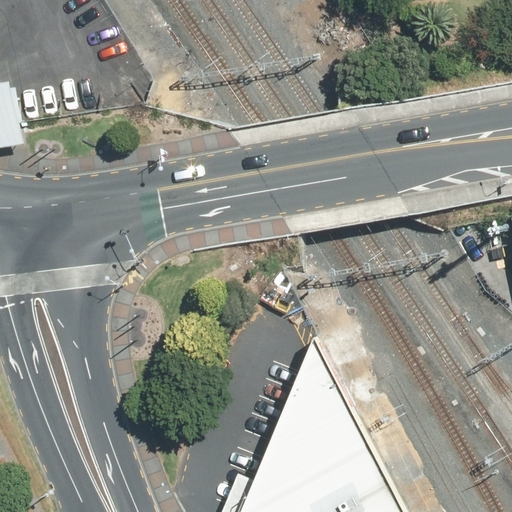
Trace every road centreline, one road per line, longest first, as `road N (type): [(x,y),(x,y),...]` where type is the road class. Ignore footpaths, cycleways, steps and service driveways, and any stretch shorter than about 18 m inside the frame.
road 1 (secondary): [(511,137),(53,227)]
road 2 (tertiary): [(53,227),(130,511)]
road 3 (tertiary): [(85,511),(0,262)]
